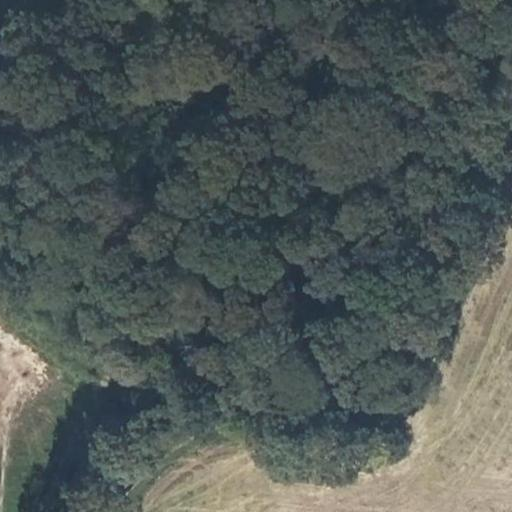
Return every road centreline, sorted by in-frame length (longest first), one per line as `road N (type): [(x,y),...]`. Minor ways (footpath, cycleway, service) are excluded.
road 1 (track): [(0,309),(59,375),(58,422),(15,511)]
road 2 (track): [(115,511),(202,421),(235,400)]
